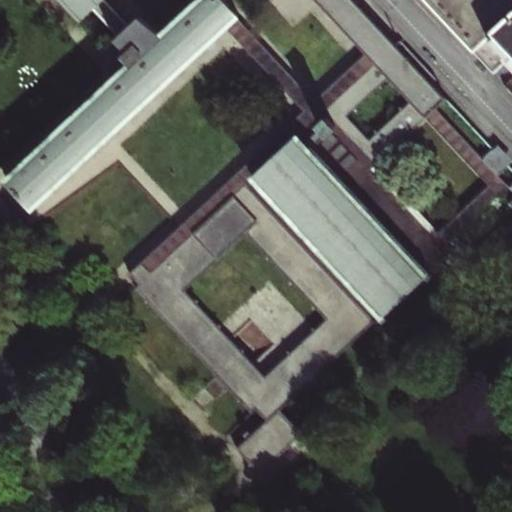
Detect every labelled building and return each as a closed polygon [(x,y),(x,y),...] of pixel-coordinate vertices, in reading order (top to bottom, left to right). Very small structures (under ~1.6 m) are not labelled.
[(235,448),(260,475),(261,473),(260,472),(300,435),(301,436),(302,435),(280,410),(378,317),(249,177),(298,132),(429,272),(453,250),(447,243),(438,234),(375,166),(426,119),(436,110),(507,187),(511,191),(511,199),(508,204),(511,208),(511,170),(432,84),(437,80),(420,62),(401,41),(396,45),(354,0),(62,0),(81,20),(86,15),(93,9),(138,56),(130,63),(6,179),(32,206),(226,27),(303,111),(129,273),(139,284),(136,287),(251,413),(255,409),(265,420),(235,448)] [(511,0),(424,0),(473,52),(511,15),(511,0)] [(511,15),(473,52),(511,94),(511,15)] [(507,187),(436,110),(426,119),(488,187),(438,234),(447,243),(507,187)] [(249,177),(378,317),(382,321),(386,318),(384,315),(386,313),(390,312),(394,310),(398,306),(400,302),(402,298),(407,294),(413,292),(417,290),(420,287),(422,282),(424,278),(425,276),(428,280),(432,276),(429,272),(298,132),(249,177)]
